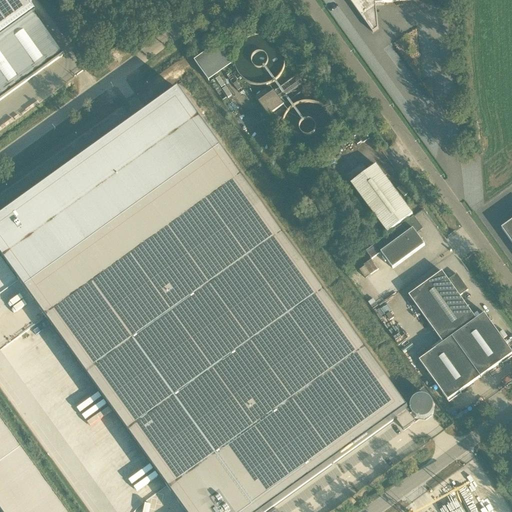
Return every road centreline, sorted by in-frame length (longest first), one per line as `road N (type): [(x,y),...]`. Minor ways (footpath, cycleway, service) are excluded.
road 1 (unclassified): [(511,288),(299,0)]
road 2 (unclassified): [(0,158),(222,0)]
road 3 (unclassified): [(511,412),(374,511)]
